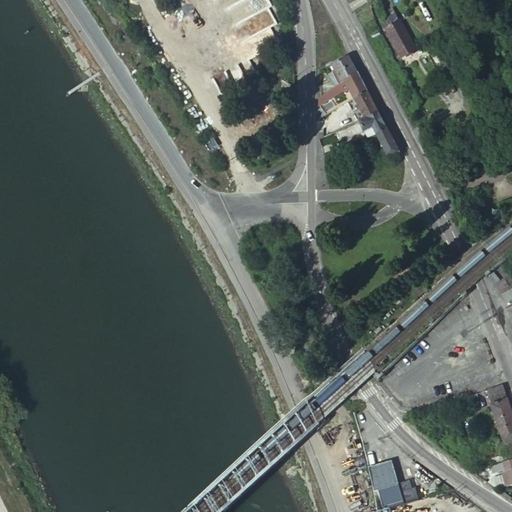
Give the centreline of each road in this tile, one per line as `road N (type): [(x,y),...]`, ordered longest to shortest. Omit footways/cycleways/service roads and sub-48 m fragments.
road 1 (primary): [(313,235),(326,308),(368,392),(426,455),(508,511)]
road 2 (unclassified): [(71,0),(208,216)]
road 3 (unclassified): [(223,240),(323,450)]
road 4 (primary): [(431,184),(331,0)]
road 5 (unclassified): [(454,230),(402,200),(312,195)]
road 6 (primary): [(508,363),(454,230)]
road 7 (primary): [(302,0),(306,139)]
